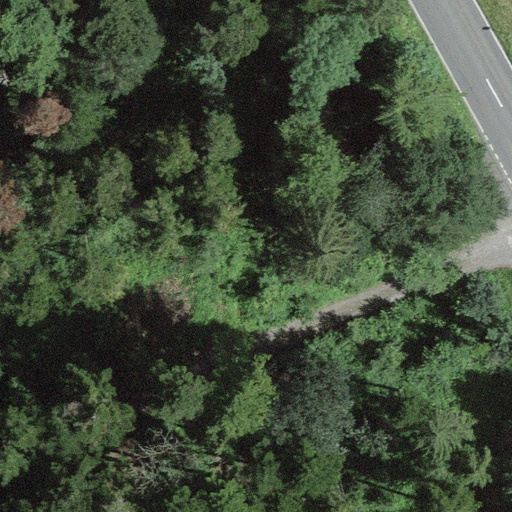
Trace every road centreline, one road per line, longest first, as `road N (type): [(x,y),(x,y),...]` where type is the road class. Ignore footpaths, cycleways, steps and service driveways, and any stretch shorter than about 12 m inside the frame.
road 1 (track): [(511,201),(121,373),(0,479)]
road 2 (tertiary): [(445,0),(511,117)]
